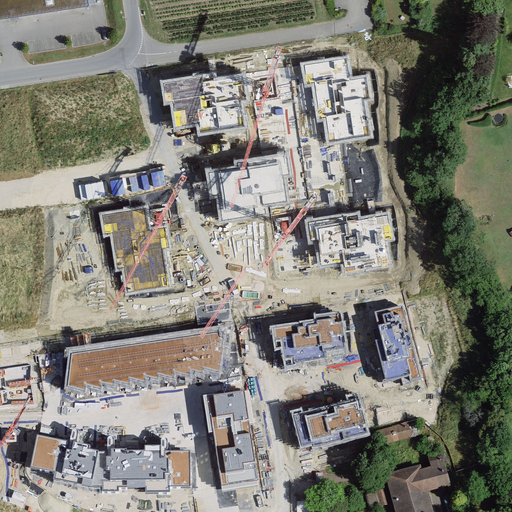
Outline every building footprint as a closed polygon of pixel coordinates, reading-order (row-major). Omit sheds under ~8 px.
[(0,0),(0,18),(89,5),(87,0),(0,0)] [(347,57),(301,64),(305,86),(312,85),(318,120),(324,119),(328,143),(372,135),(367,102),(375,100),(370,75),(350,78),(347,57)] [(203,73),(160,81),(165,105),(171,104),(176,128),(197,124),(199,135),(247,127),(243,104),(251,102),(246,71),(204,79),(203,73)] [(205,167),(209,199),(217,198),(220,222),(270,216),(269,208),(290,205),(287,180),(295,179),(291,150),(231,158),(232,167),(212,170),(210,167),(205,167)] [(116,180),(119,194),(145,189),(142,174),(116,180)] [(149,202),(97,211),(102,239),(109,238),(115,271),(123,269),(127,294),(171,286),(164,250),(172,249),(168,225),(153,228),(149,202)] [(359,211),(303,220),(308,247),(318,246),(321,267),(344,263),(346,274),(390,267),(386,242),(394,240),(389,212),(360,217),(359,211)] [(402,304),(372,311),(379,338),(374,339),(384,381),(409,375),(405,359),(409,358),(406,347),(412,346),(402,304)] [(313,320),(270,326),(274,352),(281,351),(283,366),(318,361),(326,360),(325,352),(347,349),(342,310),(313,314),(313,320)] [(231,325),(65,347),(60,400),(226,377),(231,325)] [(0,410),(41,406),(36,364),(0,368),(0,410)] [(299,410),(286,413),(296,453),(306,450),(308,457),(373,441),(359,388),(339,393),(342,403),(301,413),(299,410)] [(244,391),(209,396),(223,487),(258,482),(244,391)] [(378,429),(382,444),(412,435),(409,420),(378,429)] [(191,488),(189,449),(169,451),(144,444),(143,450),(124,450),(110,452),(93,452),(91,446),(73,442),(71,450),(65,450),(67,442),(38,436),(31,467),(56,473),(58,481),(97,488),(103,492),(144,488),(145,494),(167,500),(170,489),(191,488)] [(393,500),(396,511),(434,511),(429,490),(451,483),(442,451),(429,454),(433,466),(423,469),(421,464),(385,474),(389,487),(369,493),(373,506),(393,500)] [(312,511),(312,501),(298,501),(297,511),(312,511)]
